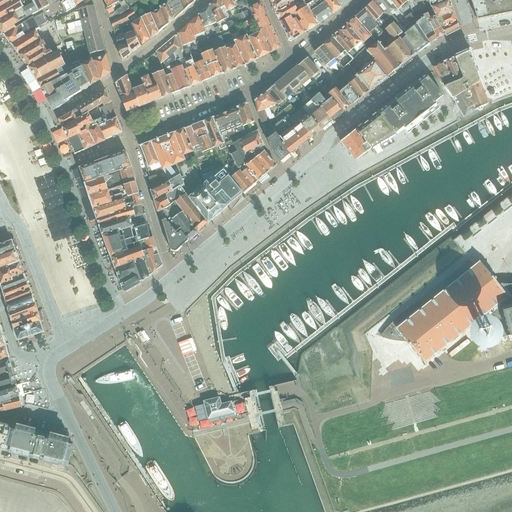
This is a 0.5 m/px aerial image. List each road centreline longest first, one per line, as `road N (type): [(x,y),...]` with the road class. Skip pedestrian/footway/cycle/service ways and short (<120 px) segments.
road 1 (residential): [(286,177),(422,62)]
road 2 (unknown): [(324,148),(348,178),(458,117)]
road 3 (residential): [(0,206),(19,224),(66,348)]
road 4 (residential): [(172,278),(286,177)]
road 5 (residential): [(130,138),(172,278)]
road 6 (residential): [(66,348),(172,278)]
road 7 (residential): [(247,91),(130,138)]
